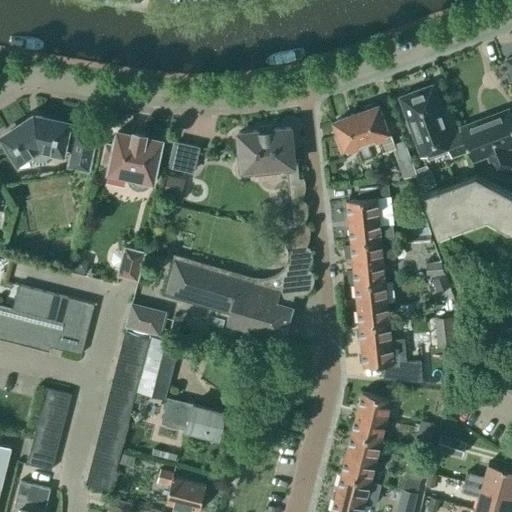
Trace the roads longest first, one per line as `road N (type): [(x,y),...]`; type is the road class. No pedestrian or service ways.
road 1 (residential): [(295,511),(327,360),(304,92)]
road 2 (residential): [(0,97),(22,82),(198,108),(252,107),(304,92)]
road 3 (residential): [(304,92),(511,16)]
